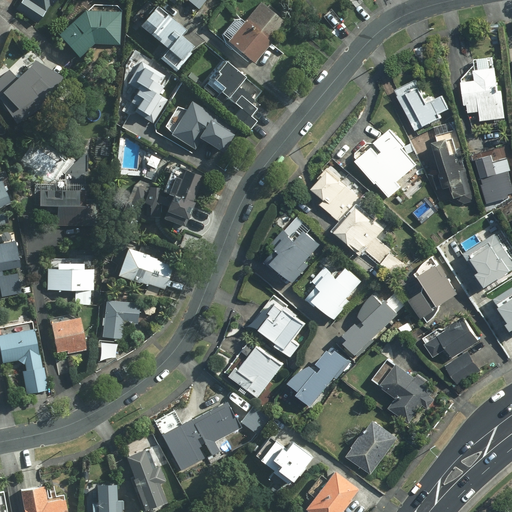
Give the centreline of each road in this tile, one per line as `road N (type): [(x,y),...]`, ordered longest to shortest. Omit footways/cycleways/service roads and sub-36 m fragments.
road 1 (residential): [(0,441),(75,422),(160,365),(190,328),(256,176),(381,29),(453,0)]
road 2 (secondary): [(406,511),(469,438),(511,405)]
